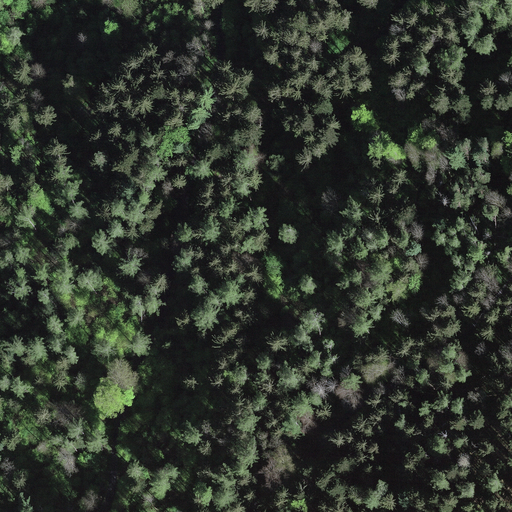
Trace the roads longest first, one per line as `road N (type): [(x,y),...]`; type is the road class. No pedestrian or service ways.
road 1 (track): [(223,0),(212,105),(115,439),(104,511)]
road 2 (track): [(251,511),(353,409),(453,348),(511,278)]
road 3 (track): [(181,221),(404,0)]
